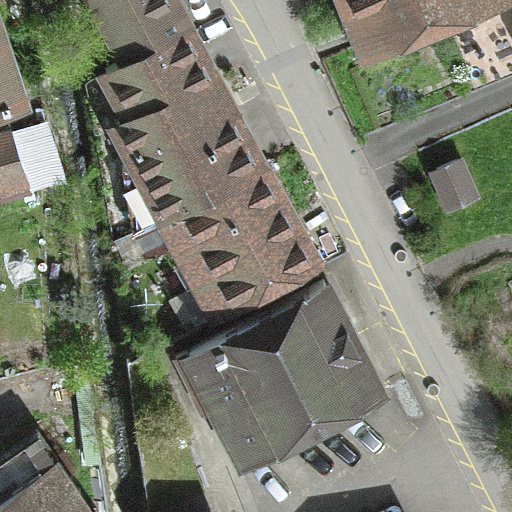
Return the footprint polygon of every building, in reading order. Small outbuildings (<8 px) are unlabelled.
[(197,29),(180,0),(82,0),(121,70),(197,29)] [(349,0),(367,42),(467,0),(349,0)] [(34,117),(0,16),(0,128),(11,126),(34,117)] [(121,70),(86,88),(160,228),(271,170),(197,29),(121,70)] [(11,126),(0,128),(0,200),(1,203),(30,195),(11,126)] [(454,166),(431,175),(444,205),(466,195),(454,166)] [(160,228),(215,332),(329,273),(271,170),(160,228)] [(179,361),(234,476),(388,401),(332,287),(179,361)] [(78,511),(44,464),(0,495),(0,511),(78,511)]
